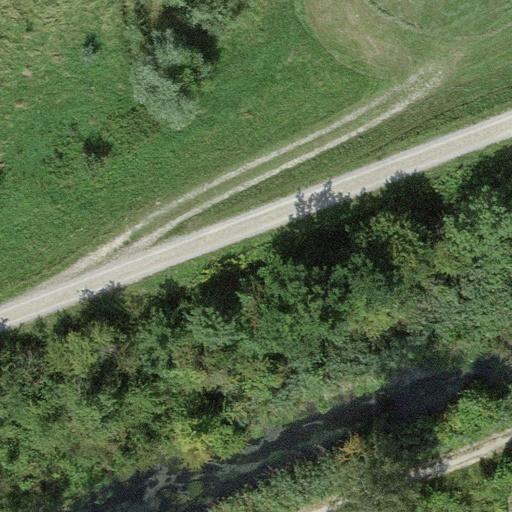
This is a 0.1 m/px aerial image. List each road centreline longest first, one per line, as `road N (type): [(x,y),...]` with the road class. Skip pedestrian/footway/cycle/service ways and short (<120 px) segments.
road 1 (track): [(511,124),(0,322)]
road 2 (track): [(25,312),(182,209),(417,85)]
road 3 (track): [(511,441),(328,511)]
